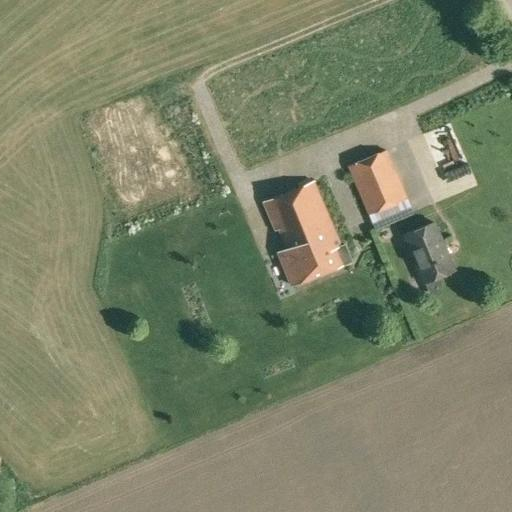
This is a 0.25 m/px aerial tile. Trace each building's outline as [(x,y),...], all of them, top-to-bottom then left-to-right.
[(241,149),(299,131),(275,57),(217,76),(241,149)] [(369,214),(376,230),(413,214),(385,150),(348,165),(369,214)] [(313,180),(263,201),(275,231),(278,230),(285,247),(277,250),(292,285),(351,261),(344,244),(341,245),(313,180)] [(275,276),(254,215),(169,243),(189,304),(275,276)] [(425,282),(431,296),(439,292),(440,285),(440,275),(454,269),(434,221),(404,234),(425,282)] [(53,317),(79,307),(68,279),(43,288),(53,317)] [(108,293),(87,297),(89,307),(110,302),(108,293)] [(19,307),(24,319),(44,311),(39,299),(19,307)]
